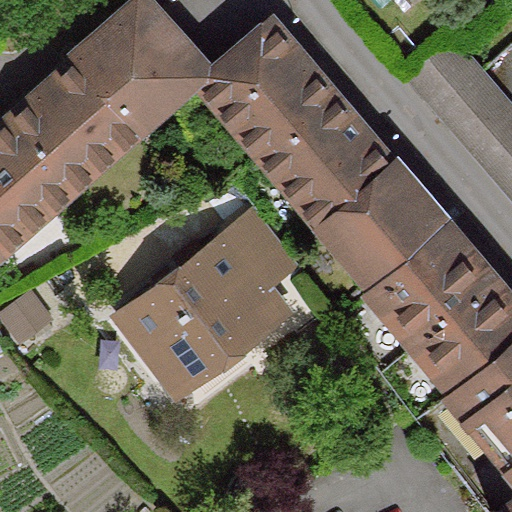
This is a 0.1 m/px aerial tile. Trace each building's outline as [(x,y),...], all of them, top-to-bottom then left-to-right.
[(206,62),(148,0),(135,0),(102,31),(164,101),(206,62)] [(271,15),(205,76),(277,158),(351,110),(271,15)] [(81,56),(0,130),(0,242),(5,248),(164,101),(102,31),(78,52),(81,56)] [(445,118),(489,84),(482,77),(455,47),(413,81),(445,118)] [(511,198),(511,110),(489,84),(445,118),(511,198)] [(511,296),(393,155),(390,157),(351,110),(277,158),(381,279),(379,281),(464,379),(461,382),(511,440),(511,296)] [(230,237),(266,286),(287,271),(288,268),(252,221),(230,237)] [(127,317),(154,354),(166,345),(188,372),(230,340),(240,351),(285,315),(286,313),(266,286),(230,237),(127,317)] [(44,326),(29,297),(0,311),(0,323),(10,343),(44,326)] [(166,345),(154,354),(183,393),(240,351),(230,340),(188,372),(166,345)] [(511,511),(511,493),(487,511),(511,511)]
